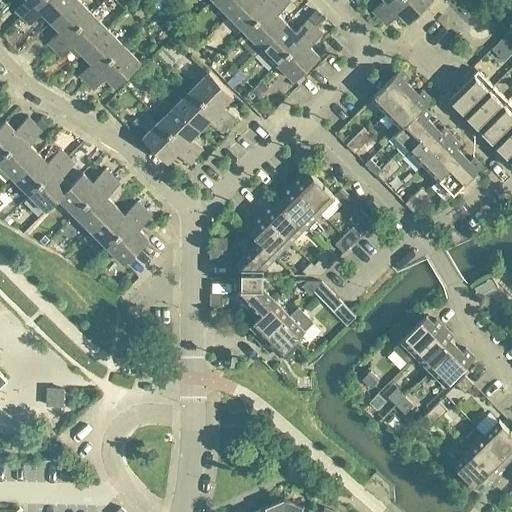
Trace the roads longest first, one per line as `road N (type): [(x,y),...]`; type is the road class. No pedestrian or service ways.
road 1 (residential): [(183,511),(194,415),(189,217)]
road 2 (residential): [(189,217),(112,137),(31,90),(0,58)]
road 3 (residential): [(511,376),(464,322),(452,282),(418,238)]
road 4 (residential): [(410,232),(305,116)]
road 5 (residential): [(189,217),(305,116)]
